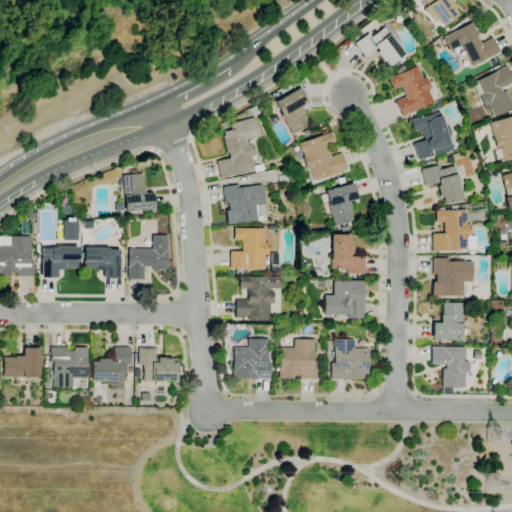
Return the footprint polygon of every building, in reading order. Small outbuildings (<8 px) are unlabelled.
[(442,26),(426,6),(427,5),(423,0),(448,0),(455,8),(453,9),(457,15),(442,26)] [(471,66),(460,44),(448,51),(441,37),(454,30),(454,31),(472,22),(478,34),(475,35),(479,43),(491,37),(499,52),(471,66)] [(389,66),(384,61),(383,62),(375,52),(377,50),(376,48),(364,57),(354,44),(368,33),(370,37),(383,27),(382,25),(390,24),(390,28),(393,28),(395,38),(398,37),(399,45),(397,45),(404,55),(389,66)] [(407,70),(415,66),(421,79),(425,77),(430,88),(427,89),(432,102),(415,110),(415,111),(401,117),(394,101),(404,96),(400,86),(392,90),(387,79),(395,75),(396,75),(394,71),(403,65),(407,70)] [(511,107),(493,117),(486,104),(483,106),(478,96),(481,94),(474,81),(505,66),(511,80),(511,82),(499,88),(501,92),(505,90),(511,104),(511,107)] [(292,133),(283,116),(282,116),(274,102),(299,88),(307,102),(300,106),(303,113),(302,114),(308,124),(292,133)] [(448,142),(451,144),(452,147),(450,150),(432,155),(417,160),(412,143),(423,140),(422,134),(420,133),(419,130),(413,131),(409,120),(438,111),(442,125),(445,124),(449,136),(446,137),(447,142),(448,142)] [(272,124),(269,118),(274,115),(277,121),(272,124)] [(495,162),(491,148),(494,147),(491,137),(492,137),(488,122),(511,115),(511,158),(502,161),(501,160),(495,162)] [(220,178),(216,161),(228,158),(227,153),(226,153),(221,136),(223,136),(222,132),(230,130),(229,123),(253,117),(253,120),(255,120),(259,136),(246,139),(247,145),(251,144),(253,156),(250,157),(253,169),(220,178)] [(308,180),(304,168),(305,168),(302,158),(303,158),(301,151),(299,152),(296,143),(303,141),(329,132),(333,144),(325,146),(329,156),(340,153),(345,169),(313,180),(313,179),(308,180)] [(443,204),(442,197),(439,198),(436,186),(439,185),(438,182),(424,186),(420,170),(437,165),(438,170),(453,166),(461,200),(443,204)] [(124,212),(123,196),(122,175),(129,175),(129,170),(136,169),(136,174),(141,174),(142,186),(144,186),(145,194),(152,193),(154,209),(124,212)] [(511,206),(506,208),(503,198),(505,197),(500,176),(511,172),(511,206)] [(333,226),(329,213),(324,215),(319,198),(326,197),(324,191),(351,183),(356,199),(348,201),(350,209),(349,209),(352,221),(333,226)] [(227,225),(225,210),(228,210),(227,203),(224,204),(221,187),(237,185),(237,188),(261,185),(264,204),(262,204),(263,214),(255,215),(256,220),(227,225)] [(431,251),(431,234),(442,234),(442,222),(434,222),(434,210),(443,210),(443,211),(464,210),(465,224),(468,224),(469,236),(465,236),(466,249),(431,251)] [(34,220),(26,220),(26,212),(34,213),(34,220)] [(263,269),(229,269),(229,252),(241,252),(241,240),(233,240),(233,228),(244,228),(244,229),(263,229),(263,243),(267,243),(267,255),(263,255),(263,269)] [(356,275),(349,275),(348,274),(345,274),(345,269),(329,269),(329,235),(348,235),(348,242),(351,242),(351,254),(348,254),(348,257),(363,257),(363,274),(356,274),(356,275)] [(143,280),(127,280),(127,268),(127,249),(151,249),(151,236),(166,236),(166,261),(171,261),(171,268),(166,268),(166,269),(160,269),(160,270),(157,270),(157,269),(151,269),(151,267),(143,267),(143,280)] [(32,277),(15,277),(15,274),(13,274),(6,274),(6,276),(0,276),(0,237),(28,237),(28,260),(32,260),(32,277)] [(56,278),(41,278),(41,249),(55,249),(55,247),(77,247),(77,268),(65,268),(65,270),(56,270),(56,278)] [(118,279),(103,279),(103,271),(94,271),(94,269),(82,269),(82,248),(108,248),(108,250),(119,250),(118,279)] [(277,267),(269,267),(269,253),(277,253),(277,267)] [(462,297),(432,296),(432,282),(434,282),(434,275),(431,275),(431,258),(448,259),(448,262),(452,262),(452,259),(458,259),(458,260),(461,260),(464,260),(464,262),(471,262),(471,282),(463,282),(462,297)] [(246,321),(246,317),(233,317),(234,300),(247,300),(247,288),(238,288),(238,278),(279,278),(279,289),(269,289),(269,292),(272,292),(272,305),(267,305),(267,321),(246,321)] [(323,315),(322,305),(323,295),(331,295),(331,281),(363,281),(363,318),(347,318),(347,315),(323,315)] [(460,339),(431,340),(431,323),(440,323),(440,315),(441,315),(441,303),(460,303),(460,339)] [(269,379),(231,379),(231,348),(246,348),(246,339),(266,339),(266,363),(269,363),(269,379)] [(315,379),(298,379),(298,375),(291,375),(291,379),(277,379),(278,348),(292,348),(293,339),(312,340),(312,363),(315,363),(315,379)] [(366,380),(329,379),(329,363),(332,363),(332,339),(352,339),(352,348),(366,348),(366,380)] [(71,387),(52,387),(52,378),(51,378),(51,364),(49,364),(49,347),(66,347),(65,352),(73,352),(73,347),(86,347),(86,379),(71,379),(71,387)] [(115,380),(90,380),(90,362),(97,362),(97,359),(109,360),(109,362),(116,362),(116,361),(112,361),(112,347),(130,348),(130,364),(125,364),(125,380),(115,380)] [(464,388),(441,388),(441,369),(444,369),(444,364),(430,364),(430,347),(464,347),(464,361),(467,361),(467,373),(464,373),(464,388)] [(2,377),(2,358),(15,357),(15,356),(22,356),(22,349),(38,348),(38,376),(2,377)] [(177,382),(141,382),(141,365),(137,365),(137,348),(155,348),(155,363),(157,363),(157,358),(171,358),(171,363),(177,363),(177,382)] [(79,407),(77,391),(86,391),(87,406),(79,407)]
